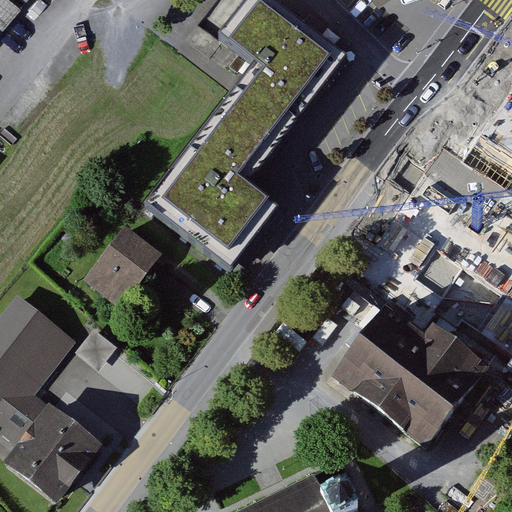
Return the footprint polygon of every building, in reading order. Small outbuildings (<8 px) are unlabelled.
[(0,0),(0,40),(32,0),(0,0)] [(246,185),(348,61),(272,0),(249,0),(220,36),(254,64),(143,199),(239,277),(287,218),(246,185)] [(511,78),(458,157),(511,194),(511,78)] [(420,295),(465,327),(470,321),(504,344),(511,332),(511,274),(412,204),(379,250),(427,284),(420,295)] [(164,253),(131,227),(93,276),(125,302),(164,253)] [(81,341),(26,296),(0,327),(0,418),(10,427),(81,341)] [(438,347),(389,308),(332,380),(429,456),(497,371),(449,333),(438,347)] [(80,354),(104,373),(123,350),(99,331),(80,354)] [(101,443),(53,405),(11,458),(60,496),(101,443)] [(359,511),(345,482),(329,490),(321,475),(244,511),(359,511)]
